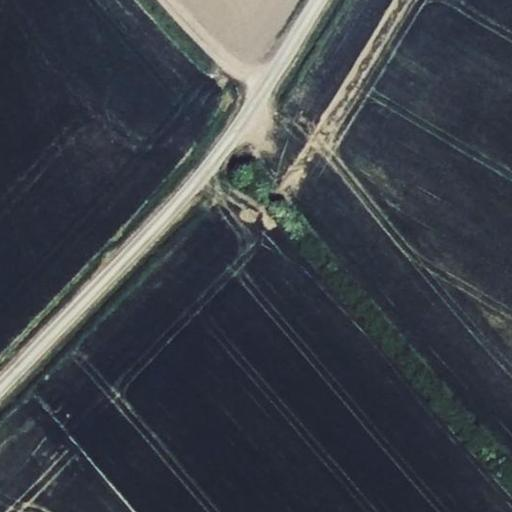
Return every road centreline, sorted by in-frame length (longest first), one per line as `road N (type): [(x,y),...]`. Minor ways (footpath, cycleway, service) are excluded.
road 1 (residential): [(0,385),(227,144),(321,0)]
road 2 (track): [(168,0),(263,90)]
